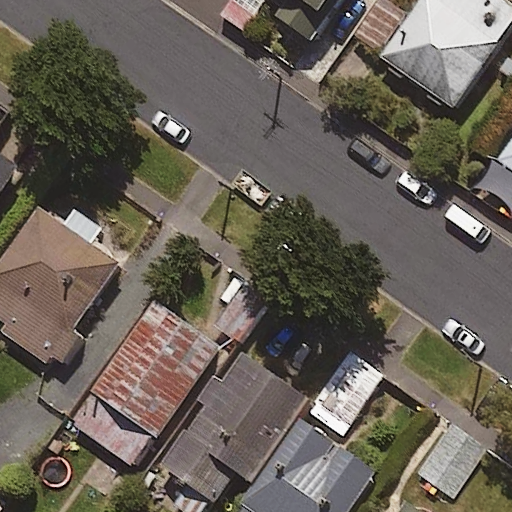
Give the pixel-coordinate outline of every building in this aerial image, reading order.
[(237,0),(224,19),(268,50),(278,36),(307,56),(346,0),(237,0)] [(383,54),(409,14),(386,0),(377,0),(355,36),(383,54)] [(511,31),(511,6),(502,0),(425,0),(383,63),(457,113),(511,31)] [(511,150),(503,163),(511,169),(511,150)] [(0,200),(21,169),(0,155),(0,200)] [(86,339),(78,333),(123,266),(41,210),(0,271),(0,327),(64,371),(86,339)] [(244,342),(274,301),(249,284),(220,325),(244,342)] [(224,350),(159,304),(73,425),(139,471),(224,350)] [(385,376),(352,354),(313,413),(346,435),(385,376)] [(200,401),(209,409),(148,487),(180,511),(208,511),(240,471),(254,481),(312,406),(249,357),(228,384),(219,377),(200,401)] [(358,511),(382,480),(307,423),(239,511),(358,511)] [(486,453),(447,427),(416,472),(455,499),(486,453)]
